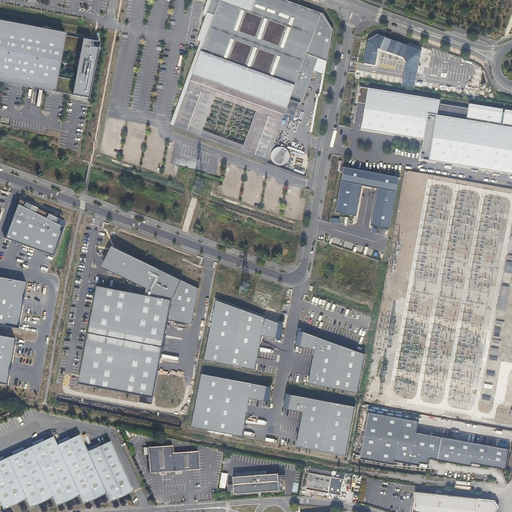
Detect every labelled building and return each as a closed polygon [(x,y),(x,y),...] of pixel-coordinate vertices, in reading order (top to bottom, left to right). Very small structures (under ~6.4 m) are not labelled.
[(205,16),(200,30),(197,40),(200,42),(170,124),(216,141),(268,159),(274,141),(276,136),(285,113),(295,117),(300,103),(289,99),(291,95),(303,100),(314,70),(324,74),(332,30),(321,13),(320,13),(284,0),(207,0),(202,15),(205,16)] [(63,37),(64,37),(64,33),(0,20),(0,82),(53,92),(54,90),(73,93),(73,96),(88,99),(90,91),(99,42),(83,39),(83,42),(63,38),(63,37)] [(368,41),(365,63),(376,65),(379,48),(404,58),(407,62),(403,86),(415,88),(422,50),(380,35),(368,41)] [(511,113),(505,112),(503,112),(469,106),(468,108),(451,105),(440,104),(440,100),(412,95),(359,86),(357,103),(358,103),(366,104),(362,129),(424,139),(428,140),(427,149),(422,148),(421,155),(511,170),(511,113)] [(503,109),(481,105),(469,103),(469,106),(503,112),(503,109)] [(285,164),(287,163),(288,162),(289,160),(289,157),(289,156),(289,154),(288,152),(287,150),(286,148),(284,148),(282,147),(280,147),(277,147),(274,149),(273,150),(271,153),(271,154),(271,156),(271,159),(273,161),(273,162),(274,163),(276,164),(280,165),(283,165),(285,164)] [(511,170),(421,155),(421,159),(511,174),(511,170)] [(345,167),(336,212),(357,216),(362,186),(378,189),(371,226),(390,229),(400,177),(345,167)] [(330,209),(335,210),(342,175),(337,174),(330,209)] [(65,222),(19,200),(5,239),(52,256),(65,222)] [(124,252),(119,249),(109,270),(137,283),(135,293),(98,286),(79,384),(141,395),(139,402),(152,404),(168,320),(192,325),(199,288),(124,252)] [(26,283),(0,277),(0,325),(17,329),(26,283)] [(502,286),(498,311),(506,312),(510,288),(502,286)] [(280,324),(216,300),(205,360),(256,370),(262,336),(278,339),(280,324)] [(365,354),(303,332),(300,347),(315,350),(309,384),(358,393),(365,354)] [(15,339),(0,336),(0,384),(6,385),(15,339)] [(499,350),(491,348),(490,356),(498,357),(499,350)] [(268,386),(202,374),(192,427),(243,437),(250,399),(266,401),(268,386)] [(355,407),(291,395),(288,410),(303,413),(297,447),(346,456),(355,407)] [(419,421),(369,412),(360,459),(394,465),(395,461),(428,467),(429,459),(430,455),(413,452),(417,433),(419,421)] [(442,437),(417,433),(413,452),(430,455),(429,459),(437,460),(442,437)] [(52,436),(0,460),(0,503),(3,510),(25,499),(30,508),(52,497),(56,506),(79,495),(83,504),(105,493),(109,502),(132,491),(126,477),(109,441),(86,451),(78,434),(56,445),(52,436)] [(509,449),(442,437),(437,460),(471,467),(472,463),(505,470),(509,449)] [(171,446),(147,447),(148,473),(175,471),(198,470),(197,452),(172,453),(171,446)] [(261,475),(255,475),(233,477),(234,495),(280,491),(283,491),(282,485),(281,486),(279,483),(279,473),(278,473),(261,475)] [(309,473),(306,489),(328,493),(331,477),(309,473)] [(475,499),(415,492),(413,511),(414,511),(479,511),(480,505),(475,499)] [(494,501),(475,499),(480,505),(479,511),(414,511),(413,511),(496,511),(498,506),(494,501)]
